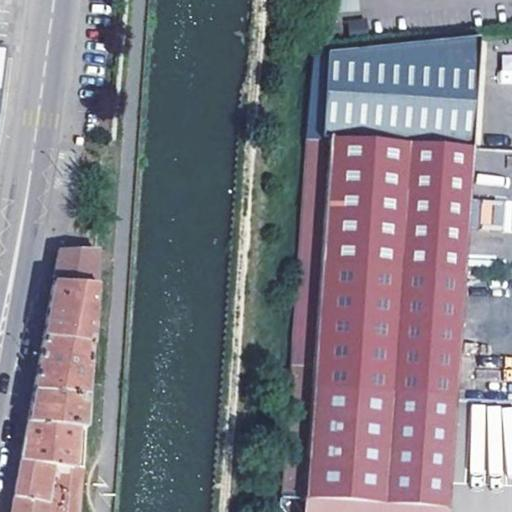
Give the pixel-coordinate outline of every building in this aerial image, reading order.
[(474,42),(328,62),(323,146),(467,152),(474,42)] [(0,119),(3,120),(12,49),(0,48),(0,119)] [(511,83),(511,54),(500,54),(500,83),(511,83)] [(323,147),(323,146),(328,62),(313,65),(306,146),(323,147)] [(310,363),(323,147),(306,146),(288,361),(310,363)] [(323,147),(310,363),(308,393),(451,400),(455,342),(467,152),(323,146),(323,147)] [(93,254),(57,252),(56,258),(51,285),(91,289),(93,254)] [(46,311),(41,341),(87,346),(91,289),(51,285),(46,311)] [(33,388),(31,394),(84,401),(87,346),(41,341),(33,388)] [(288,361),(278,501),(302,503),(308,393),(310,363),(288,361)] [(445,511),(451,400),(308,393),(302,503),(386,508),(445,511)] [(26,424),(82,432),(84,401),(31,394),(31,399),(26,424)] [(20,457),(19,463),(67,469),(70,441),(81,443),(82,432),(26,424),(20,457)] [(9,511),(75,511),(79,471),(67,469),(19,463),(13,494),(9,511)]
